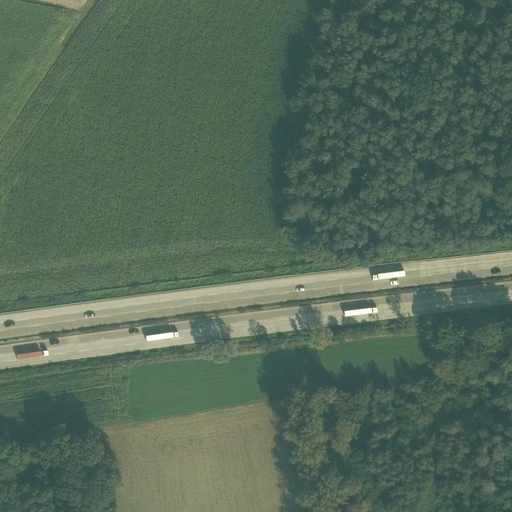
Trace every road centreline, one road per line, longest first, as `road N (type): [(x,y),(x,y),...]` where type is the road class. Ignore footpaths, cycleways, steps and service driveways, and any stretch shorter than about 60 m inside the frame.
road 1 (track): [(0,446),(511,367)]
road 2 (motorway): [(0,355),(511,290)]
road 3 (motorway): [(511,268),(0,332)]
